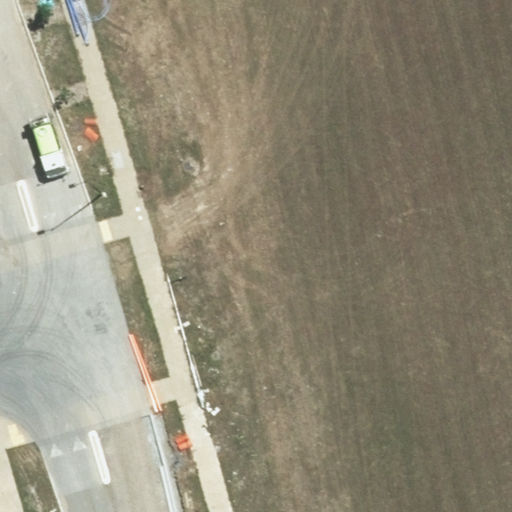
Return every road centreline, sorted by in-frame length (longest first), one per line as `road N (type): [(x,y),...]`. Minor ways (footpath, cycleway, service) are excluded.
road 1 (residential): [(97,511),(39,325)]
road 2 (residential): [(39,325),(0,182)]
